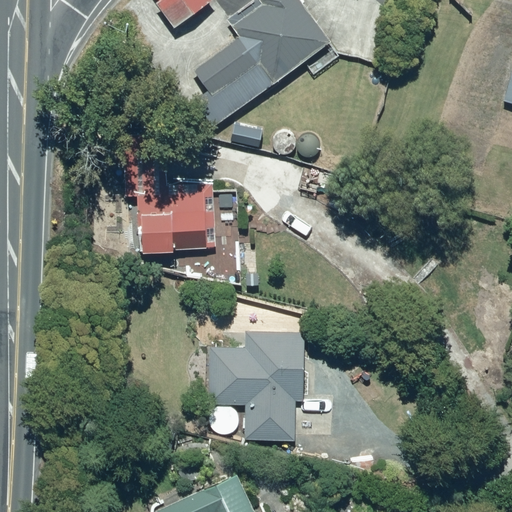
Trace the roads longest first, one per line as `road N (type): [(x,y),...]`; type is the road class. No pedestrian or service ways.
road 1 (primary): [(1,511),(16,107)]
road 2 (primary): [(81,0),(16,107)]
